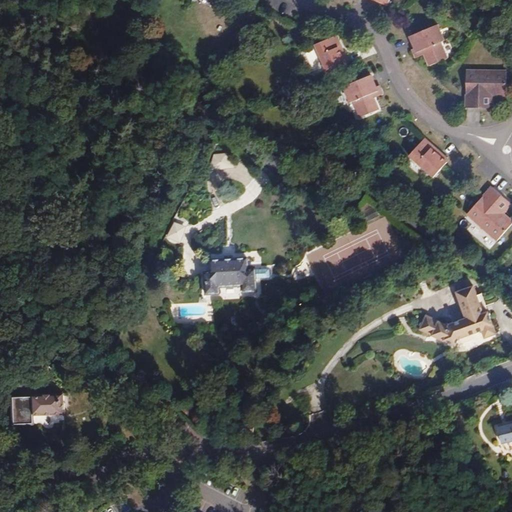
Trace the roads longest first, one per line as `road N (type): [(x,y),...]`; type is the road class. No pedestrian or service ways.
road 1 (residential): [(511,370),(321,440),(254,453),(195,451)]
road 2 (residential): [(506,149),(421,111),(366,25),(302,0)]
road 3 (residential): [(0,338),(161,411),(195,451)]
road 4 (track): [(321,440),(317,404),(339,353),(392,314),(433,300)]
road 5 (residential): [(195,451),(147,451),(11,511)]
